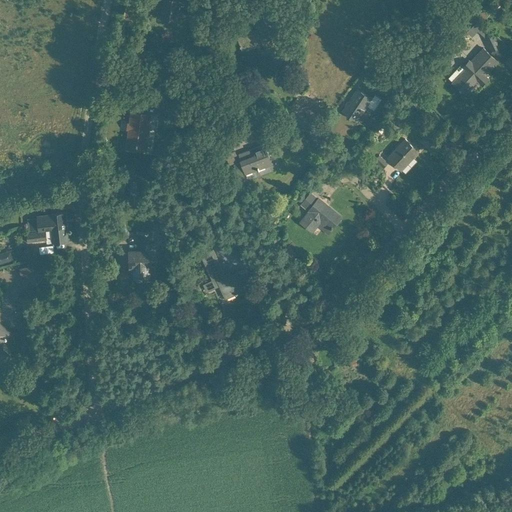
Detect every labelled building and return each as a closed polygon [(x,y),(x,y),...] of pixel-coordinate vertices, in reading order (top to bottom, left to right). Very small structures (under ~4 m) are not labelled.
[(197,4),(179,1),(179,0),(164,0),(161,19),(176,21),(178,9),(183,9),(182,14),(195,16),(197,4)] [(269,30),(265,21),(263,15),(253,18),(257,28),(237,36),(242,50),(263,42),(264,47),(274,44),(269,30)] [(478,21),(473,26),(484,36),(489,31),(478,21)] [(493,33),(484,37),(491,52),(500,48),(498,44),(493,33)] [(293,45),(284,47),(287,55),(295,52),(296,51),(295,49),(294,49),(293,45)] [(354,45),(348,54),(347,53),(338,65),(322,54),(316,64),(338,79),(337,81),(344,86),(345,84),(346,85),(352,75),(351,74),(364,56),(358,52),(360,49),(354,45)] [(373,58),(367,67),(372,70),(378,61),(385,51),(380,48),(373,58)] [(461,65),(448,78),(458,87),(465,94),(475,83),(474,82),(477,79),(483,85),(489,78),(486,76),(486,75),(498,62),(484,48),(477,55),(471,62),(469,60),(462,67),(461,65)] [(348,103),(342,111),(357,121),(362,113),(368,105),(374,110),(381,99),(375,94),(372,99),(357,89),(348,103)] [(411,95),(405,102),(414,110),(420,104),(411,95)] [(150,114),(141,113),(131,112),(127,148),(141,150),(141,151),(146,152),(150,114)] [(179,114),(178,121),(192,123),(192,115),(179,114)] [(405,139),(388,157),(400,169),(410,159),(410,158),(412,156),(414,157),(419,152),(405,139)] [(233,144),(222,148),(229,165),(234,163),(236,162),(233,156),(237,155),(233,144)] [(236,162),(234,163),(240,178),(246,175),(246,174),(260,169),(269,165),(264,152),(267,151),(264,144),(255,148),(238,154),(241,161),(236,162)] [(383,167),(388,163),(380,155),(375,160),(383,167)] [(327,234),(331,229),(342,217),(328,206),(327,207),(318,200),(319,199),(311,192),(300,204),(309,211),(300,221),(312,231),(317,225),(327,234)] [(51,214),(38,216),(39,230),(44,229),(53,228),(67,227),(65,212),(56,213),(51,213),(51,214)] [(39,230),(22,232),(26,232),(27,242),(47,240),(47,243),(53,242),(68,241),(67,227),(53,228),(44,229),(39,230)] [(155,266),(150,266),(149,250),(153,250),(152,231),(138,232),(139,250),(130,251),(130,266),(133,266),(133,277),(141,277),(142,281),(155,281),(155,266)] [(54,245),(40,246),(41,253),(54,252),(54,245)] [(213,249),(202,254),(205,261),(209,271),(208,271),(212,279),(203,283),(207,291),(220,285),(222,289),(226,298),(236,293),(236,294),(238,293),(238,291),(253,285),(249,276),(246,269),(231,275),(229,272),(224,274),(220,266),(216,256),(213,249)] [(0,264),(8,262),(5,252),(0,254),(0,264)] [(35,274),(33,267),(33,266),(19,269),(21,277),(35,274)] [(35,274),(37,282),(42,281),(38,266),(33,267),(35,274)] [(38,284),(37,282),(35,274),(21,277),(23,287),(38,284)] [(315,329),(300,336),(304,345),(307,351),(320,344),(319,343),(322,341),(321,339),(335,333),(333,329),(329,320),(314,327),(315,329)] [(0,363),(1,365),(10,354),(0,345),(0,344),(8,335),(0,328),(0,363)] [(313,356),(302,359),(306,374),(317,371),(313,356)] [(352,367),(357,365),(354,357),(349,359),(352,367)]
